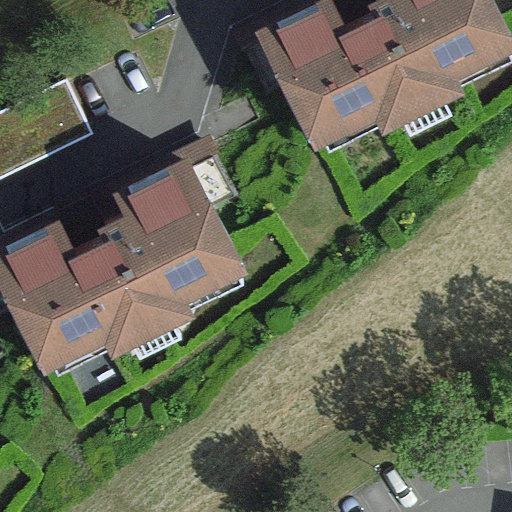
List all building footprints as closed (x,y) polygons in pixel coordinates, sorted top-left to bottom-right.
[(333,0),(317,0),(243,37),(269,89),(295,76),(320,126),(376,99),(386,117),(458,82),(449,63),(505,35),(488,0),(347,0),(336,5),(333,0)] [(449,63),(458,82),(511,55),(511,48),(505,35),(449,63)] [(0,114),(0,174),(94,130),(70,80),(0,114)] [(329,145),(386,117),(376,99),(320,126),(329,145)] [(63,217),(0,248),(0,310),(1,313),(28,300),(53,350),(109,322),(118,341),(191,305),(182,287),(238,259),(213,209),(240,196),(214,143),(100,199),(106,211),(69,229),(63,217)] [(106,211),(100,199),(63,217),(69,229),(106,211)] [(182,287),(191,305),(247,278),(238,259),(182,287)] [(62,369),(118,341),(109,322),(53,350),(62,369)]
